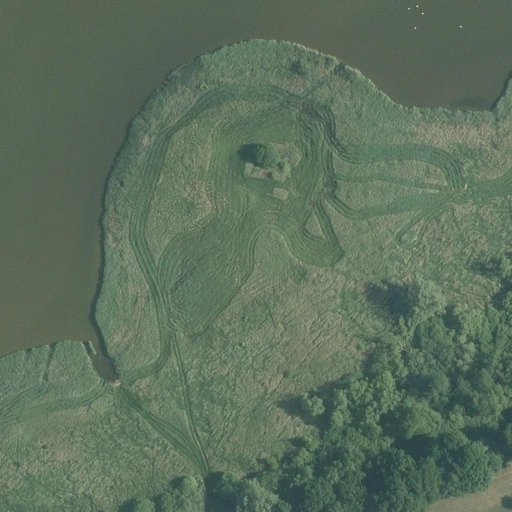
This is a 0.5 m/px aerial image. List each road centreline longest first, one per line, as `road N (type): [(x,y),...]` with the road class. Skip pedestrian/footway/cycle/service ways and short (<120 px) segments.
road 1 (track): [(214,511),(208,481),(109,392),(92,359)]
road 2 (track): [(45,366),(61,511)]
